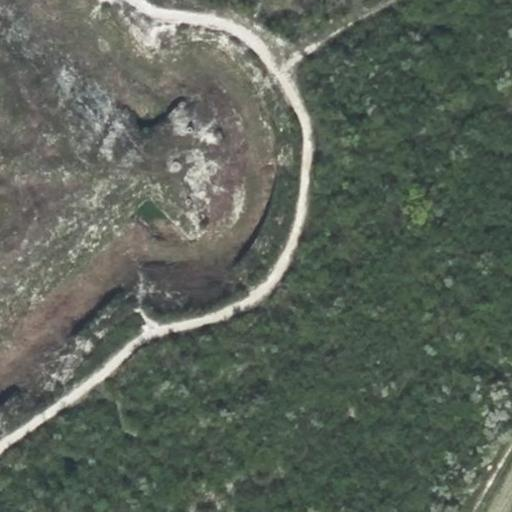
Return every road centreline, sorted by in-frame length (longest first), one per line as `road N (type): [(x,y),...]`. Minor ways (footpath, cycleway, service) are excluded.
road 1 (track): [(137,0),(148,10),(217,19),(276,70),(307,131),(294,236),(244,308),(155,328),(0,472)]
road 2 (track): [(276,70),(387,0)]
